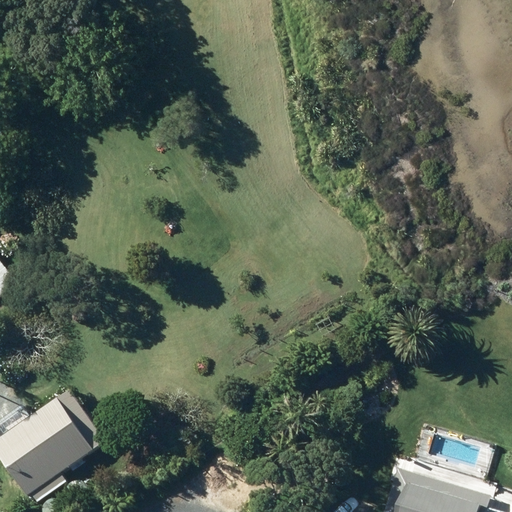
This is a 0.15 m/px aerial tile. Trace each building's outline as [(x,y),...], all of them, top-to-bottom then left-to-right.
[(0,254),(0,291),(18,278),(0,254)] [(69,391),(0,438),(0,459),(25,496),(29,493),(34,500),(64,480),(58,471),(103,441),(69,391)] [(496,498),(410,470),(396,511),(507,511),(508,510),(494,506),(496,498)] [(79,474),(61,489),(76,508),(95,492),(79,474)] [(68,511),(57,493),(34,507),(37,511),(68,511)]
